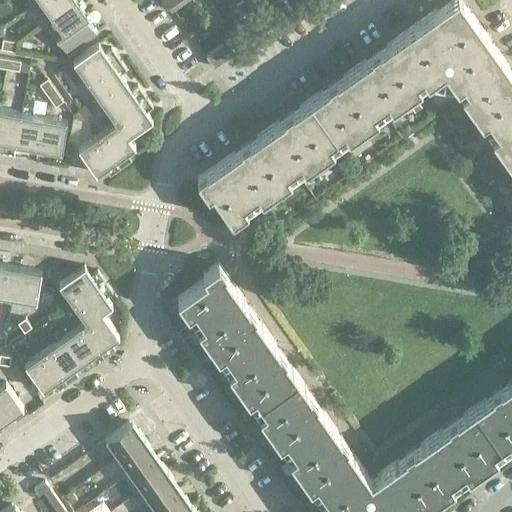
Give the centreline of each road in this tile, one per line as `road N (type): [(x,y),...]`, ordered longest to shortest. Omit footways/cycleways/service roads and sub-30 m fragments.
road 1 (residential): [(204,117),(385,0)]
road 2 (residential): [(263,511),(147,356)]
road 3 (residential): [(147,356),(0,459)]
road 4 (residential): [(162,224),(130,202),(0,180)]
road 5 (residential): [(0,221),(123,243),(162,224)]
road 6 (residential): [(204,117),(124,0)]
road 7 (residential): [(162,224),(147,356)]
road 8 (residential): [(162,224),(174,136),(204,117)]
